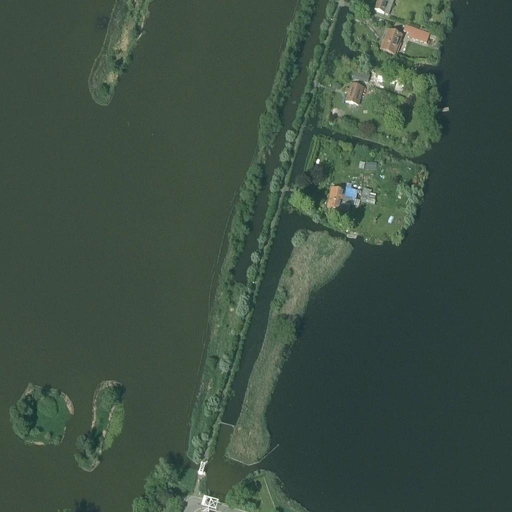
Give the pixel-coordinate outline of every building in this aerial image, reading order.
[(388,16),(391,7),(377,2),(374,11),(388,16)] [(429,35),(405,26),(403,32),(408,34),(407,38),(426,44),(429,35)] [(394,56),(401,37),(388,32),(381,51),(394,56)] [(355,69),(353,76),(369,81),(371,74),(355,69)] [(413,80),(411,88),(417,90),(419,82),(413,80)] [(346,90),(345,94),(347,95),(345,103),(358,107),(363,89),(350,85),(349,91),(346,90)] [(355,201),(357,192),(345,189),(344,193),(331,190),(327,209),(340,212),(343,198),(355,201)] [(372,206),(373,202),(368,201),(371,192),(363,189),(359,202),(372,206)]
